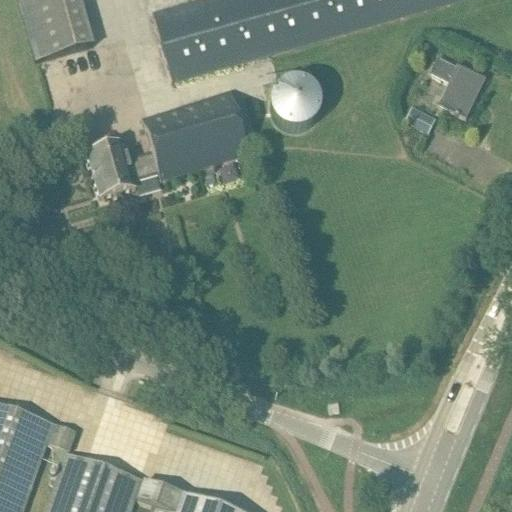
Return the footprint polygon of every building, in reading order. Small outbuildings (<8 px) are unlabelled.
[(91,47),(77,0),(15,0),(34,64),(91,47)] [(210,0),(154,16),(174,85),(475,0),(210,0)] [(485,83),(468,74),(460,70),(459,72),(439,62),(431,78),(451,88),(439,110),(465,123),(466,122),(465,121),(473,104),(470,102),(480,81),(485,84),(485,83)] [(311,92),(272,81),(260,123),(299,135),(311,92)] [(157,175),(160,185),(246,159),(227,96),(141,122),(151,156),(127,163),(122,147),(86,158),(98,199),(134,188),(132,182),(157,175)] [(425,136),(433,122),(406,110),(401,125),(425,136)] [(0,410),(0,511),(25,511),(48,448),(57,452),(52,466),(59,468),(44,511),(127,511),(137,483),(67,458),(74,436),(0,410)] [(150,511),(220,511),(143,485),(135,506),(151,510),(150,511)]
